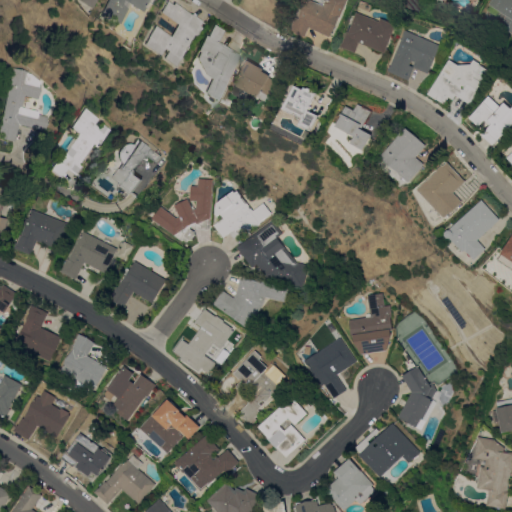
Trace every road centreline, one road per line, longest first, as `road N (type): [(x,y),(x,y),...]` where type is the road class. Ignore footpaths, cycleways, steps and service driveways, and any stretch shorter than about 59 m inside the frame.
road 1 (residential): [(380,388),(372,412),(307,480),(276,480),(148,350),(0,265)]
road 2 (residential): [(511,194),(429,111),(272,40),(208,0)]
